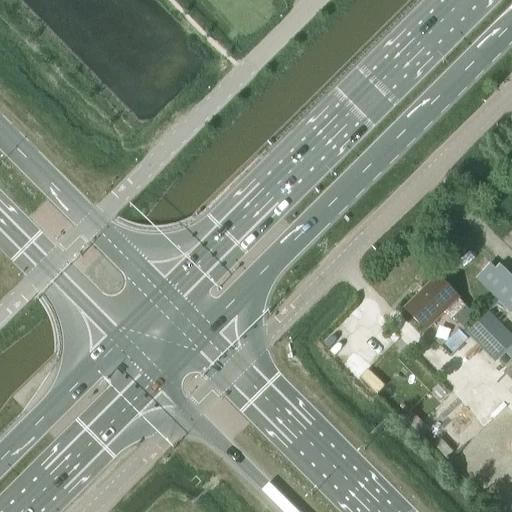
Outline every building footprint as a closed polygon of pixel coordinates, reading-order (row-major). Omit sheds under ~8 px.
[(444,222),(434,231),(443,241),(453,231),(444,222)] [(490,265),(483,258),(474,267),(481,274),(490,265)] [(481,274),(476,279),(489,293),(494,297),(511,314),(511,278),(499,266),(495,270),(490,265),(481,274)] [(465,308),(457,300),(458,299),(437,278),(404,310),(426,331),(444,313),(452,320),(465,308)] [(511,337),(487,312),(466,333),(494,362),(497,359),(511,343),(511,337)] [(511,343),(497,359),(505,367),(511,360),(511,343)] [(461,410),(448,422),(454,428),(467,416),(461,410)]
